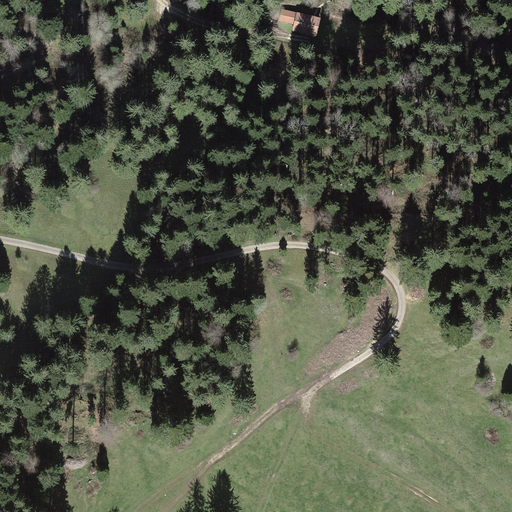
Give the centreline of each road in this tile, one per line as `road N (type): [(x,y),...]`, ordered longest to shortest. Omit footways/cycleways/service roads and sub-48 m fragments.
road 1 (track): [(260,247),(298,244),(378,264),(399,287),(399,319),(383,341),(290,398),(210,461),(162,511)]
road 2 (track): [(0,239),(163,268),(260,247)]
road 3 (track): [(157,0),(189,23),(229,33),(309,36),(359,49)]
